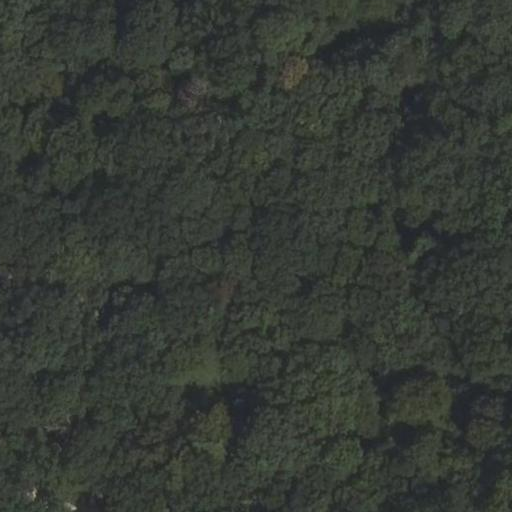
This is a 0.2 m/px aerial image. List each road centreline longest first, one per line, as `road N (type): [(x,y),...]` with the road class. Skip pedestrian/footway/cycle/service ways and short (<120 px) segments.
road 1 (track): [(276,59),(511,140)]
road 2 (track): [(149,0),(276,59)]
road 3 (track): [(0,474),(121,511)]
